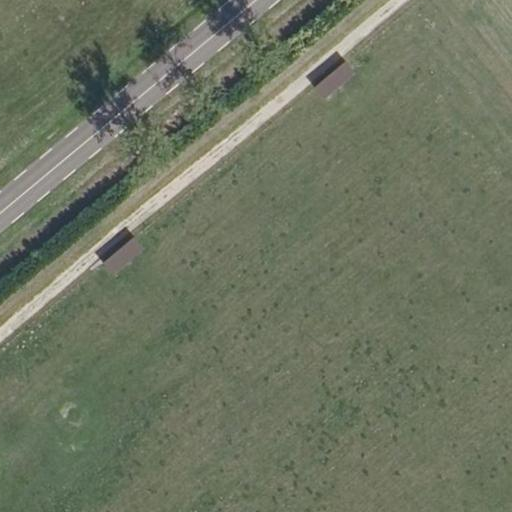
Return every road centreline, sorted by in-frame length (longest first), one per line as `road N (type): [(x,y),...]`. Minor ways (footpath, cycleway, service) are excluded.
road 1 (track): [(0,333),(402,0)]
road 2 (primary): [(0,212),(254,0)]
